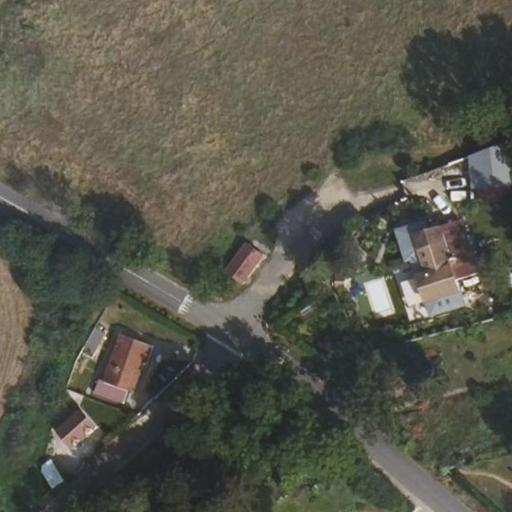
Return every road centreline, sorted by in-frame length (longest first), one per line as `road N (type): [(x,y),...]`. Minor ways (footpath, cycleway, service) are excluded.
road 1 (track): [(235,334),(324,198),(511,132)]
road 2 (secondary): [(449,511),(235,334)]
road 3 (secondary): [(235,334),(0,196)]
road 4 (residential): [(55,511),(129,457),(235,334)]
